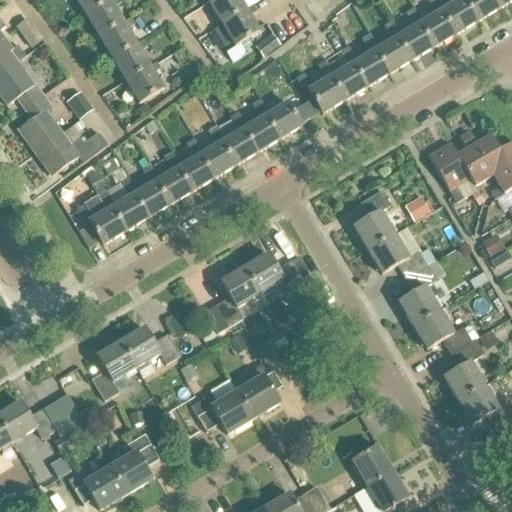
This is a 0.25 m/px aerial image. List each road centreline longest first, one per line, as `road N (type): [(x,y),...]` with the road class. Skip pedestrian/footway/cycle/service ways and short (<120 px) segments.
road 1 (residential): [(48,318),(280,185)]
road 2 (residential): [(280,185),(503,53)]
road 3 (residential): [(176,511),(395,379)]
road 4 (residential): [(395,379),(280,185)]
road 5 (residential): [(125,142),(19,0)]
road 6 (residential): [(473,511),(395,379)]
